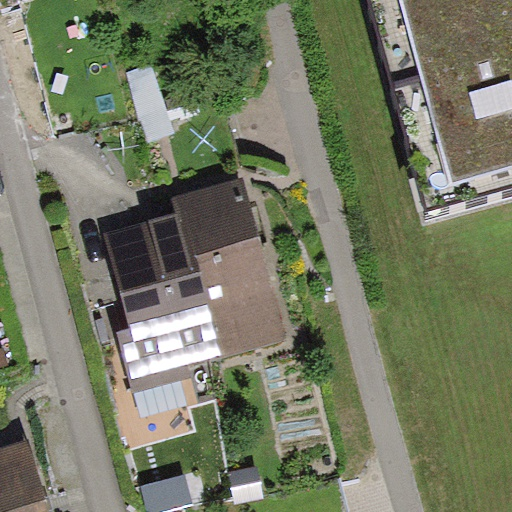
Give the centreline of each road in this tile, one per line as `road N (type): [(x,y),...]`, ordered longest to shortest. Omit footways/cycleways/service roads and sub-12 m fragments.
road 1 (residential): [(273,0),(404,511)]
road 2 (residential): [(112,511),(0,93)]
